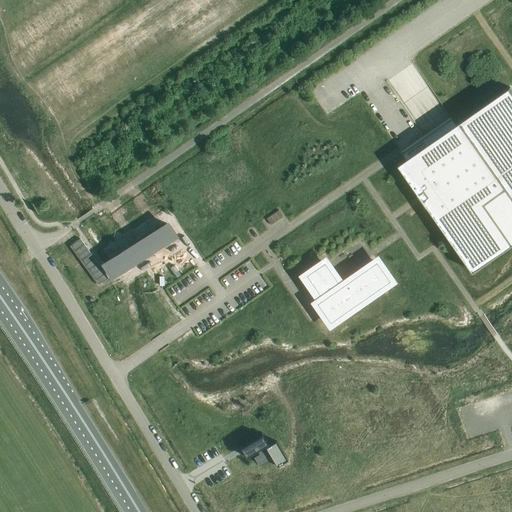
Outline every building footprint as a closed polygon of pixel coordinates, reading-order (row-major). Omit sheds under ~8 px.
[(399,165),(473,271),(511,244),(511,90),(510,88),(399,165)] [(278,210),(266,219),(271,225),(283,217),(278,210)] [(104,262),(113,274),(152,246),(147,240),(156,234),(161,240),(175,230),(166,218),(104,262)] [(108,278),(80,239),(70,246),(98,285),(108,278)] [(320,301),(314,305),(327,324),(387,282),(374,263),(338,288),(322,265),(304,278),(320,301)] [(262,435),(240,448),(245,457),(256,451),(258,454),(254,457),(253,457),(254,458),(256,461),(256,462),(258,465),(258,466),(259,465),(268,460),(269,460),(269,459),(267,456),(266,455),(264,452),(264,451),(263,452),(262,452),(260,448),(267,444),(262,435)]
